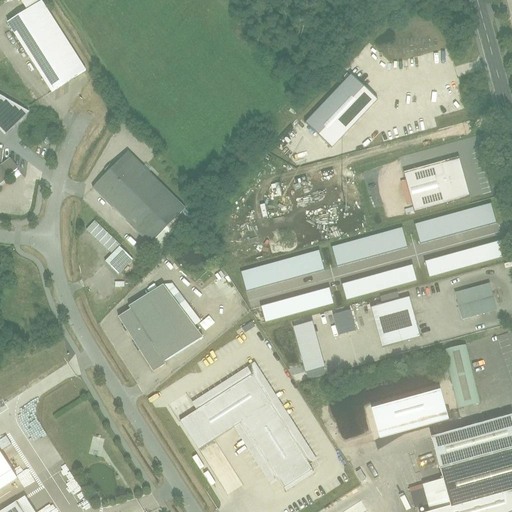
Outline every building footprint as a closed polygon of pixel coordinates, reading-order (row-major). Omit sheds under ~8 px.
[(32,13),(11,25),(53,94),(85,74),(39,0),(27,0),(25,2),(32,13)] [(377,99),(350,74),(305,121),(332,146),(377,99)] [(0,97),(0,129),(7,137),(31,114),(0,97)] [(3,151),(0,150),(0,185),(19,171),(9,161),(2,166),(3,151)] [(126,157),(91,192),(145,244),(179,209),(126,157)] [(459,158),(404,173),(415,212),(470,197),(459,158)] [(496,222),(490,202),(415,224),(421,244),(496,222)] [(113,255),(105,262),(119,276),(135,260),(95,221),(87,230),(113,255)] [(406,247),(401,228),(331,247),(337,266),(406,247)] [(505,257),(501,241),(425,262),(430,278),(505,257)] [(324,270),(318,251),(241,272),(246,291),(324,270)] [(418,281),(413,264),(342,284),(347,301),(418,281)] [(226,272),(213,279),(227,303),(239,297),(226,272)] [(498,310),(490,283),(456,293),(463,320),(498,310)] [(132,312),(119,320),(153,373),(168,363),(165,360),(199,338),(165,284),(129,307),(132,312)] [(334,304),(329,288),(261,307),(265,323),(334,304)] [(383,303),(399,300),(397,294),(381,297),(383,303)] [(420,337),(408,298),(370,310),(382,349),(420,337)] [(339,336),(357,332),(352,311),(334,315),(339,336)] [(327,370),(316,325),(296,330),(307,375),(327,370)] [(479,405),(465,346),(443,351),(457,410),(479,405)] [(287,491),(315,473),(312,468),(319,463),(255,365),(194,404),(199,412),(181,423),(200,452),(235,430),(271,485),(280,479),(287,491)] [(511,511),(511,417),(433,438),(444,479),(422,484),(429,511),(511,511)] [(0,436),(0,446),(3,447),(4,442),(14,445),(17,435),(9,432),(6,439),(0,436)] [(0,490),(17,479),(0,452),(0,490)] [(30,511),(23,501),(6,511),(30,511)] [(354,511),(366,511),(361,502),(352,508),(354,511)]
